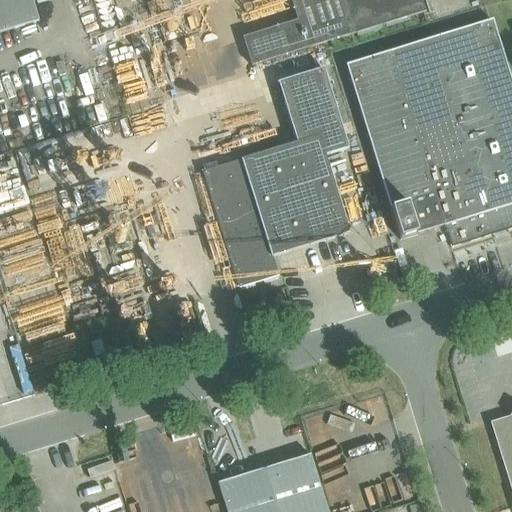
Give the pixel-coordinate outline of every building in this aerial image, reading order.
[(0,0),(0,33),(38,21),(31,0),(0,0)] [(429,10),(425,0),(295,0),(301,20),(243,39),(251,66),(429,10)] [(401,242),(445,228),(452,249),(511,230),(511,84),(492,21),(346,66),(401,242)] [(326,156),(349,149),(324,69),(278,83),(297,143),(203,172),(239,289),(279,276),(273,257),(350,234),(326,156)] [(100,340),(91,343),(95,356),(105,353),(100,340)] [(273,414),(262,418),(267,431),(278,427),(273,414)] [(511,416),(491,423),(511,492),(511,416)] [(316,434),(337,426),(333,417),(313,425),(316,434)] [(328,511),(311,454),(219,483),(227,511),(328,511)]
